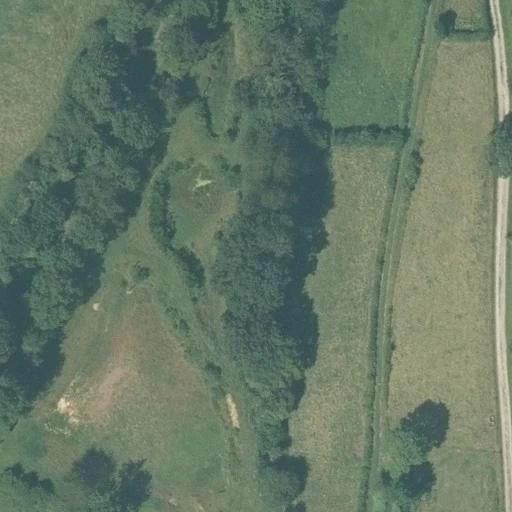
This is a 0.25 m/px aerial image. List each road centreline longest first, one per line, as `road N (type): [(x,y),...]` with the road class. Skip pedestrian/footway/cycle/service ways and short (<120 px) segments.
road 1 (track): [(434,0),(382,280),(369,511)]
road 2 (track): [(490,0),(501,99),(498,317),(510,511)]
road 3 (track): [(170,0),(0,371)]
